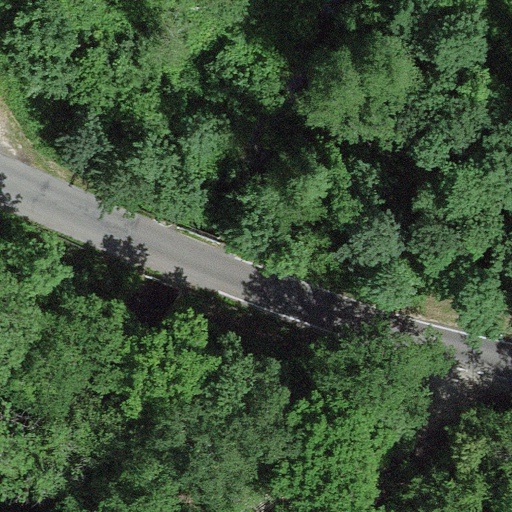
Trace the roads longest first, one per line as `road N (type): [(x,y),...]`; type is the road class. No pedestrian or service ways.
road 1 (tertiary): [(0,179),(346,316),(511,363)]
road 2 (track): [(307,511),(413,435),(490,359)]
